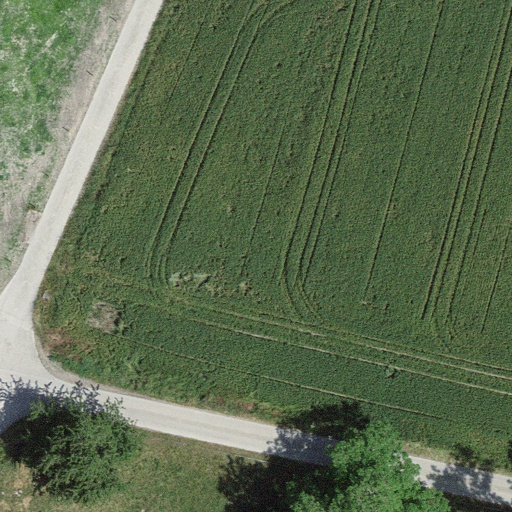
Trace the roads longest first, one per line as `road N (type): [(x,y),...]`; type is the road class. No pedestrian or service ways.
road 1 (unclassified): [(511,473),(0,363)]
road 2 (track): [(0,378),(161,0)]
